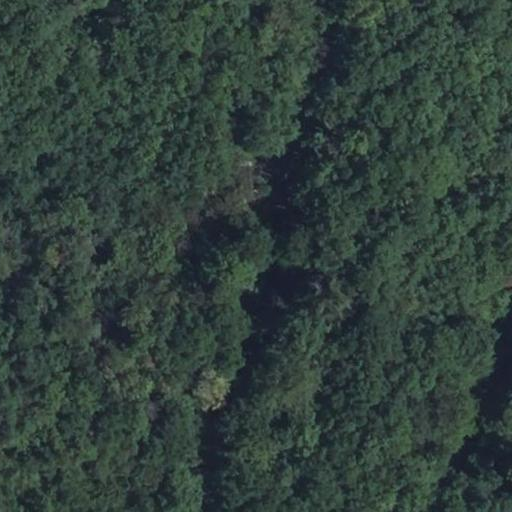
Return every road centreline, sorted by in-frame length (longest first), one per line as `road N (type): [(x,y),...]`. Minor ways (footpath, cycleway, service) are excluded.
road 1 (tertiary): [(311,0),(302,94),(238,301),(188,511)]
road 2 (tertiary): [(416,511),(511,339)]
